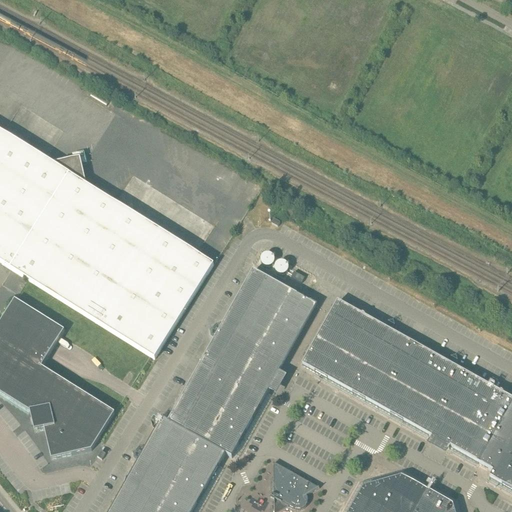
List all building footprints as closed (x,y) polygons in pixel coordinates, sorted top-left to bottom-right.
[(0,132),(0,268),(159,361),(216,264),(87,189),(81,161),(57,166),(0,132)] [(175,137),(163,158),(180,168),(192,147),(175,137)] [(280,223),(274,219),(271,224),(278,227),(280,223)] [(261,267),(273,269),(274,258),(262,257),(261,267)] [(290,273),(285,264),(275,269),(280,279),(290,273)] [(317,307),(253,271),(203,360),(267,395),(317,307)] [(301,284),(305,279),(294,273),(291,278),(301,284)] [(15,301),(0,325),(0,394),(30,413),(35,433),(45,431),(51,461),(71,456),(72,456),(92,452),(99,441),(115,415),(42,369),(64,332),(15,301)] [(353,394),(388,330),(337,302),(316,340),(316,341),(302,366),(318,375),(320,374),(324,376),(324,378),(353,394)] [(388,330),(353,394),(356,396),(358,395),(361,397),(362,399),(378,408),(410,351),(416,346),(388,330)] [(451,366),(416,346),(410,351),(378,408),(394,417),(396,416),(399,418),(400,420),(416,429),(451,366)] [(182,397),(246,433),(255,417),(254,415),(256,412),(258,411),(267,395),(203,360),(182,397)] [(451,366),(416,429),(431,438),(433,438),(437,439),(437,441),(453,450),(489,387),(451,366)] [(511,399),(489,387),(453,450),(457,452),(459,452),(462,453),(462,455),(493,472),(503,453),(511,437),(511,399)] [(168,422),(225,455),(232,458),(241,442),(240,440),(242,437),(244,436),(246,433),(182,397),(168,422)] [(141,457),(204,493),(213,477),(212,475),(214,471),(216,471),(225,455),(168,422),(162,419),(141,457)] [(511,491),(511,437),(503,453),(493,472),(489,479),(505,488),(507,487),(511,489),(511,491)] [(105,454),(101,451),(97,458),(102,460),(105,454)] [(113,507),(121,511),(193,511),(204,493),(141,457),(113,507)] [(274,499),(274,500),(274,504),(274,506),(274,511),(280,511),(288,507),(293,510),(294,511),(295,511),(296,511),(297,511),(298,511),(300,511),(301,511),(302,510),(304,509),(305,508),(306,507),(307,505),(307,504),(307,502),(307,501),(307,500),(307,499),(307,498),(306,497),(320,489),(319,488),(318,489),(300,479),(300,478),(273,464),(274,495),(270,497),(274,499)] [(349,511),(416,511),(428,491),(412,482),(410,483),(406,481),(406,479),(402,477),(363,488),(349,511)] [(428,491),(416,511),(454,511),(453,506),(428,491)]
